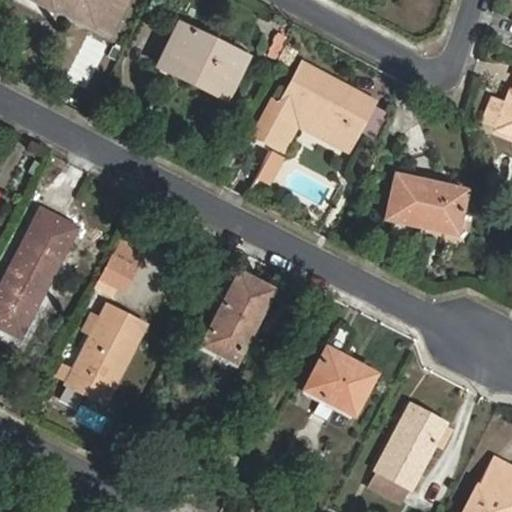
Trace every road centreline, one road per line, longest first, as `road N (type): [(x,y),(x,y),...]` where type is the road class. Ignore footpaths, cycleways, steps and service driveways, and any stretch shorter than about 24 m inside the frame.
road 1 (residential): [(0,95),(489,350),(511,371)]
road 2 (residential): [(290,0),(408,63),(442,67),(456,55),(475,0)]
road 3 (residential): [(0,426),(152,511)]
